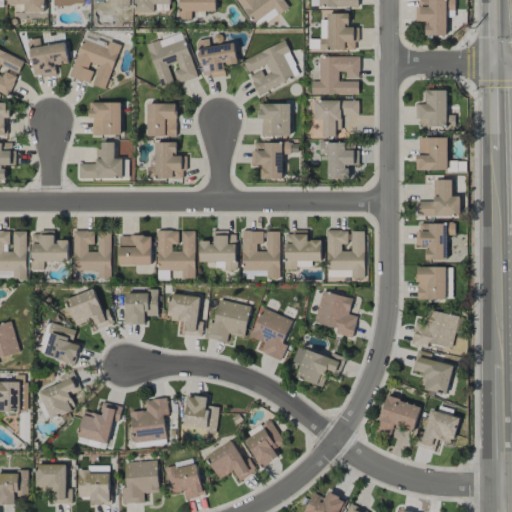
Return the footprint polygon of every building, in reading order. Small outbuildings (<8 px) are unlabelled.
[(44,0),(8,0),(8,5),(25,5),(25,12),(45,12),(44,0)] [(109,0),(110,8),(129,7),(128,0),(109,0)] [(134,0),(134,12),(156,12),(156,10),(171,10),(170,0),(134,0)] [(216,13),(215,0),(179,0),(179,19),(191,19),(192,12),(199,12),(199,13),(216,13)] [(236,0),(253,23),(275,8),(279,14),(289,8),(283,0),(236,0)] [(416,0),(416,22),(425,22),(425,35),(446,36),(447,12),(454,12),(454,0),(416,0)] [(348,13),(320,14),(320,50),(357,50),(357,27),(348,27),(348,13)] [(147,44),(161,89),(174,85),(168,65),(176,63),(178,69),(173,70),(178,84),(197,78),(182,33),(147,44)] [(65,42),(40,46),(39,38),(28,40),(34,77),(56,74),(55,65),(68,63),(65,42)] [(234,43),(209,47),(208,39),(197,41),(202,78),(225,75),(224,65),(237,63),(234,43)] [(105,89),(120,45),(109,41),(107,48),(82,40),(70,77),(89,83),(93,71),(88,69),(90,63),(98,65),(92,85),(105,89)] [(258,94),(294,79),(284,54),(290,52),(285,41),(242,59),(248,72),(267,64),(270,73),(263,76),(262,71),(250,76),(258,94)] [(24,61),(0,49),(0,92),(8,96),(17,77),(1,70),(3,65),(18,73),(24,61)] [(312,96),(358,95),(358,81),(338,81),(338,72),(345,72),(346,78),(359,78),(359,57),(319,57),(320,81),(312,81),(312,96)] [(446,90),(425,91),(426,104),(417,104),(417,127),(447,126),(446,90)] [(359,100),(315,101),(315,121),(323,121),(323,137),(339,136),(339,116),(359,115),(359,100)] [(0,135),(5,135),(5,118),(8,118),(8,102),(0,102),(0,135)] [(121,102),(91,103),(91,135),(121,135),(121,102)] [(147,136),(176,136),(177,104),(148,103),(147,136)] [(291,136),(290,103),(260,104),(261,136),(291,136)] [(448,138),(418,137),(417,170),(447,170),(448,138)] [(0,179),(5,179),(5,165),(14,165),(14,143),(0,142),(0,179)] [(78,178),(121,178),(122,158),(114,158),(114,142),(98,142),(98,164),(79,163),(78,178)] [(176,142),(155,142),(155,166),(147,166),(147,178),(185,178),(185,156),(176,156),(176,142)] [(261,179),(282,179),(282,154),(290,154),(291,143),(253,142),(252,166),(261,166),(261,179)] [(348,179),(348,165),(357,165),(357,142),(319,143),(320,155),(327,154),(328,179),(348,179)] [(416,216),(460,216),(460,196),(452,197),(452,180),(434,180),(434,201),(416,201),(416,216)] [(426,260),(447,259),(446,235),(455,234),(455,223),(417,224),(417,246),(425,246),(426,260)] [(13,231),(13,251),(9,251),(9,231),(0,230),(0,270),(13,270),(13,278),(26,279),(27,231),(13,231)] [(111,232),(98,232),(97,252),(88,252),(88,244),(94,245),(95,231),(74,230),(73,270),(98,271),(98,278),(110,279),(111,232)] [(157,270),(181,271),(181,278),(195,278),(195,231),(182,231),(182,252),(172,252),(172,244),(178,244),(178,231),(158,230),(157,270)] [(364,278),(364,231),(351,231),(351,251),(341,251),(341,244),(348,244),(348,230),(327,230),(327,276),(339,276),(339,271),(351,271),(351,278),(364,278)] [(68,262),(69,240),(55,240),(55,232),(32,231),(31,270),(44,270),(44,261),(68,262)] [(199,262),(225,262),(225,270),(233,270),(234,231),(213,231),(213,242),(199,242),(199,262)] [(280,232),(266,232),(266,252),(257,252),(257,244),(263,244),(263,231),(242,231),(241,270),(267,270),(267,279),(279,279),(280,232)] [(320,261),(321,240),(306,240),(307,232),(285,232),(284,268),(311,269),(312,261),(320,261)] [(152,265),(151,236),(119,236),(120,265),(152,265)] [(453,299),(452,266),(416,267),(417,300),(453,299)] [(75,325),(92,319),(95,327),(112,321),(107,308),(102,310),(94,289),(66,299),(75,325)] [(158,316),(158,292),(125,291),(124,324),(145,325),(145,316),(158,316)] [(315,323),(336,328),(335,334),(353,337),(357,316),(349,314),(352,298),(321,291),(315,323)] [(200,297),(171,293),(167,319),(183,322),(182,333),(201,336),(203,321),(197,321),(200,297)] [(244,338),(250,306),(217,299),(209,339),(227,343),(228,334),(244,338)] [(281,360),(287,345),(283,343),(292,320),(262,307),(250,336),(264,342),(260,352),(281,360)] [(415,323),(412,342),(452,349),(455,333),(462,334),(465,317),(429,310),(426,325),(415,323)] [(0,357),(19,353),(11,321),(0,324),(0,357)] [(76,331),(52,323),(42,354),(73,364),(80,345),(72,343),(76,331)] [(322,386),(327,371),(339,374),(345,357),(330,353),(329,356),(297,346),(293,361),(300,364),(296,378),(322,386)] [(430,360),(432,354),(417,350),(413,370),(425,373),(422,387),(447,393),(454,365),(430,360)] [(79,390),(72,372),(59,377),(62,383),(40,392),(51,419),(76,409),(70,394),(79,390)] [(21,382),(0,381),(0,411),(20,412),(21,382)] [(219,408),(207,405),(208,398),(188,395),(183,426),(216,431),(219,408)] [(421,406),(387,396),(376,432),(390,437),(393,425),(414,431),(421,406)] [(145,400),(146,410),(130,412),(134,442),(166,439),(164,415),(169,414),(167,398),(145,400)] [(113,421),(119,422),(122,406),(102,402),(100,414),(84,411),(79,437),(108,443),(113,421)] [(459,417),(430,410),(420,447),(433,450),(435,439),(452,443),(459,417)] [(284,443),(269,419),(247,433),(250,437),(244,441),(261,468),(278,457),(274,450),(284,443)] [(249,457),(242,460),(232,441),(206,455),(218,479),(234,471),(239,481),(256,472),(249,457)] [(164,466),(170,494),(183,491),(185,500),(203,496),(195,459),(164,466)] [(122,504),(144,503),(143,493),(158,492),(157,461),(124,462),(125,488),(121,488),(122,504)] [(66,488),(66,465),(36,464),(36,488),(52,488),(52,503),(71,503),(71,488),(66,488)] [(90,504),(110,504),(109,466),(87,466),(87,470),(77,470),(78,497),(90,497),(90,504)] [(0,504),(15,505),(14,495),(28,495),(28,472),(0,472),(0,504)] [(304,511),(339,511),(345,500),(328,492),(325,498),(313,493),(304,511)]
